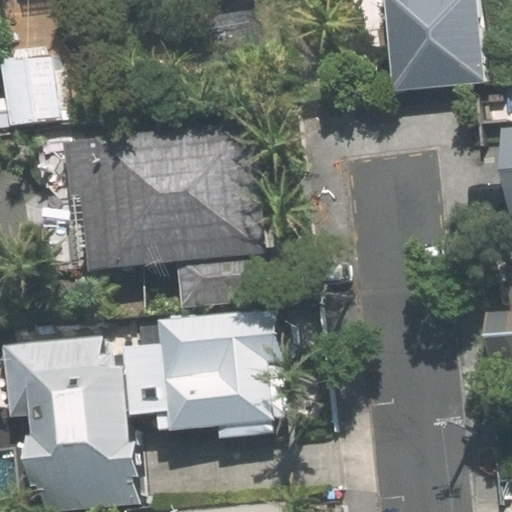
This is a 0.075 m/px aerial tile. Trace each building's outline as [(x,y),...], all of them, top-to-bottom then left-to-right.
[(391,0),(408,90),(502,73),(489,0),(391,0)] [(65,37),(8,48),(23,129),(80,119),(65,37)] [(74,155),(88,282),(191,270),(196,316),(280,307),(261,135),(74,155)] [(511,313),(497,315),(500,368),(511,367),(511,313)] [(296,315),(176,317),(177,354),(128,355),(127,339),(17,342),(17,368),(0,368),(0,415),(48,414),(50,505),(146,503),(144,418),(190,417),(190,436),(299,433),(296,315)]
